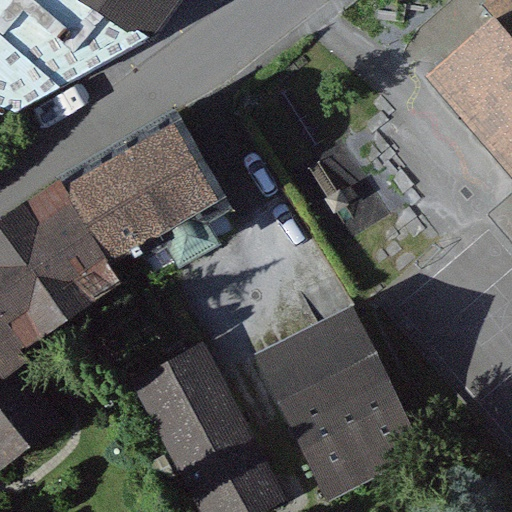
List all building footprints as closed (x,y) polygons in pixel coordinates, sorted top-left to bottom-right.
[(0,0),(0,116),(7,117),(147,44),(175,0),(0,0)] [(511,0),(486,0),(476,9),(485,20),(419,79),(511,188),(511,0)] [(236,212),(184,118),(78,177),(130,270),(236,212)] [(130,270),(78,177),(0,230),(0,471),(37,445),(0,389),(0,364),(136,287),(130,270)] [(426,454),(353,300),(253,348),(326,501),(426,454)] [(274,469),(205,341),(129,381),(198,509),(274,469)]
